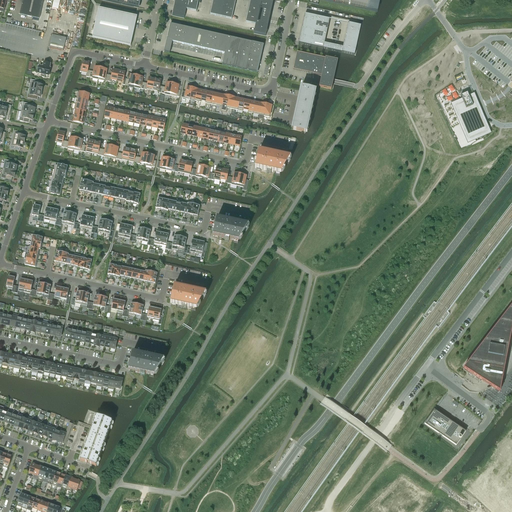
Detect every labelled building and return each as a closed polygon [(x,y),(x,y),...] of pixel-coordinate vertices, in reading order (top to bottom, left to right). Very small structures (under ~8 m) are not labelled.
[(38,19),(42,0),(22,0),(19,14),(38,19)] [(133,7),(139,8),(140,0),(101,0),(133,7)] [(175,0),(174,7),(196,11),(198,0),(175,0)] [(213,0),(210,14),(231,19),(235,0),(213,0)] [(267,27),(272,2),(265,0),(250,0),(245,22),(267,27)] [(137,17),(98,8),(92,38),(130,46),(137,17)] [(298,42),(298,43),(301,44),(350,55),(355,56),(355,55),(356,47),(359,36),(361,27),(361,26),(348,23),(342,47),(324,43),(329,19),(304,14),(304,15),(305,15),(299,43),(298,42)] [(263,45),(259,44),(170,24),(166,40),(224,53),(222,65),(252,72),(257,73),(263,45)] [(48,48),(63,51),(66,38),(51,35),(48,48)] [(293,70),(334,78),(337,61),(297,52),(297,53),(294,69),(293,69),(293,70)] [(86,77),(89,77),(90,71),(87,70),(89,62),(83,61),(81,67),(80,66),(79,72),(80,72),(80,73),(81,73),(81,72),(86,73),(86,77)] [(49,68),(50,64),(43,63),(42,67),(39,66),(37,73),(41,74),(41,76),(44,77),(44,75),(48,76),(50,69),(49,68)] [(90,71),(89,77),(92,78),(98,80),(100,68),(98,68),(98,67),(95,66),(94,66),(93,72),(90,71)] [(100,68),(98,80),(104,81),(107,81),(108,75),(105,74),(107,68),(106,68),(103,68),(103,69),(100,68)] [(116,81),(119,70),(118,70),(115,69),(115,70),(112,70),(111,76),(108,75),(107,81),(110,82),(110,80),(116,81)] [(125,85),(126,79),(123,78),(125,72),(122,72),(122,71),(120,70),(119,70),(116,81),(122,82),(122,85),(125,85)] [(134,86),(136,76),(134,75),(134,74),(131,74),(130,73),(129,79),(126,79),(125,85),(128,86),(128,85),(134,86)] [(143,89),(144,83),(141,82),(143,76),(142,76),(139,75),(139,76),(136,76),(134,86),(134,87),(140,89),(143,89)] [(144,83),(143,89),(146,90),(146,89),(152,90),(155,78),(154,77),(151,77),(151,78),(148,77),(147,83),(144,83)] [(155,78),(152,90),(158,92),(161,93),(162,87),(159,86),(161,80),(158,79),(158,78),(156,78),(155,78)] [(30,81),(28,89),(41,92),(42,86),(40,85),(41,83),(30,81)] [(162,87),(161,93),(164,94),(170,95),(172,84),(170,83),(170,82),(167,82),(167,81),(166,81),(165,87),(162,87)] [(172,84),(170,95),(176,97),(176,96),(179,97),(180,90),(177,90),(179,84),(177,84),(175,83),(175,84),(172,84)] [(183,91),(181,97),(184,98),(184,99),(189,100),(190,98),(192,88),(187,87),(185,92),(183,91)] [(300,88),(291,129),(306,132),(309,116),(315,91),(300,88)] [(28,89),(27,98),(37,100),(38,97),(40,97),(41,92),(28,89)] [(76,98),(88,100),(89,94),(77,92),(76,98)] [(463,103),(455,107),(468,139),(486,131),(477,108),(478,108),(477,105),(476,106),(473,99),(470,100),(468,96),(467,93),(461,96),(462,99),(463,103)] [(221,107),(220,111),(226,113),(227,108),(227,106),(229,96),(224,95),(222,104),(221,107)] [(75,104),(86,106),(88,100),(76,98),(75,104)] [(23,103),(21,112),(33,114),(34,109),(32,108),(33,105),(23,103)] [(2,104),(0,112),(0,118),(2,119),(3,118),(5,118),(5,116),(9,116),(11,106),(2,104)] [(75,110),(85,112),(86,106),(75,104),(73,110),(75,110)] [(110,118),(113,107),(106,105),(104,117),(110,118)] [(266,105),(264,116),(269,117),(270,113),(271,113),(272,109),(271,109),(271,106),(266,105)] [(116,120),(116,119),(118,109),(118,108),(113,107),(110,118),(116,120)] [(74,116),(84,118),(85,112),(75,110),(74,116)] [(128,122),(133,123),(136,112),(130,111),(130,112),(128,122)] [(21,112),(19,121),(29,123),(30,120),(32,120),(33,114),(21,112)] [(136,112),(133,123),(139,124),(142,113),(136,112)] [(145,126),(148,114),(142,113),(139,124),(145,126)] [(151,127),(154,116),(148,114),(145,126),(151,127)] [(84,118),(74,116),(73,122),(82,124),(84,118)] [(154,116),(151,127),(157,128),(160,117),(154,116)] [(157,128),(163,130),(164,127),(165,127),(166,123),(165,122),(166,118),(160,117),(157,128)] [(327,121),(322,130),(327,133),(332,124),(327,121)] [(181,127),(180,131),(181,131),(181,134),(186,135),(187,129),(188,126),(189,124),(183,123),(183,125),(182,127),(181,127)] [(13,131),(11,140),(24,143),(25,137),(19,135),(19,132),(13,131)] [(64,148),(66,142),(63,141),(65,133),(58,131),(57,137),(56,137),(55,142),(56,142),(56,143),(56,142),(62,144),(61,147),(64,148)] [(73,150),(76,139),(73,138),(73,137),(71,136),(70,136),(69,142),(66,142),(64,148),(67,148),(67,149),(73,150)] [(82,152),(84,145),(81,145),(82,139),(81,139),(79,138),(78,139),(76,139),(73,150),(79,151),(80,151),(82,152)] [(11,140),(9,149),(20,151),(20,148),(22,148),(23,146),(25,146),(25,143),(24,143),(11,140)] [(92,153),(94,140),(93,140),(91,140),(91,141),(88,140),(87,146),(84,145),(82,152),(86,152),(92,153)] [(99,149),(100,143),(97,142),(98,141),(95,141),(95,140),(94,140),(92,153),(97,154),(97,155),(100,156),(102,149),(99,149)] [(112,146),(109,146),(109,145),(107,144),(106,144),(105,150),(102,149),(100,156),(103,156),(103,157),(109,158),(112,146)] [(117,146),(115,146),(114,147),(112,146),(109,158),(115,159),(118,160),(120,153),(117,153),(118,147),(117,146)] [(127,161),(130,148),(129,148),(127,148),(127,149),(124,148),(123,154),(120,153),(118,160),(121,160),(122,160),(127,161)] [(136,163),(138,157),(135,157),(136,151),(133,150),(133,149),(131,148),(130,148),(127,161),(133,162),(133,163),(136,163)] [(257,159),(255,168),(280,174),(289,158),(273,154),(258,151),(257,159)] [(146,164),(148,154),(145,154),(145,153),(143,152),(142,152),(141,158),(138,157),(136,163),(140,164),(140,163),(145,164),(146,164)] [(146,164),(145,164),(145,166),(151,167),(154,167),(156,161),(153,160),(154,154),(153,154),(151,154),(150,155),(148,154),(146,164)] [(158,162),(156,168),(159,169),(165,171),(168,159),(165,158),(166,157),(162,157),(161,163),(158,162)] [(168,159),(165,171),(172,172),(175,172),(176,166),(173,165),(174,159),(171,158),(171,160),(168,159)] [(5,160),(3,169),(15,172),(16,166),(14,165),(15,162),(5,160)] [(176,166),(175,172),(178,173),(178,172),(184,174),(186,161),(183,160),(183,161),(180,160),(179,166),(176,166)] [(186,161),(184,174),(190,175),(189,176),(192,176),(194,170),(191,169),(192,163),(190,163),(190,161),(186,161)] [(55,165),(54,170),(66,172),(68,166),(58,164),(57,166),(55,165)] [(194,170),(192,176),(195,177),(202,179),(202,177),(204,167),(201,166),(202,165),(198,164),(197,170),(194,170)] [(204,167),(202,177),(208,178),(207,179),(211,180),(212,174),(209,173),(210,167),(207,166),(207,167),(204,167)] [(212,174),(211,180),(214,181),(214,180),(220,181),(220,180),(222,169),(219,168),(219,169),(216,168),(215,174),(212,174)] [(3,169),(1,175),(6,176),(5,179),(8,180),(11,180),(12,177),(14,178),(15,172),(3,169)] [(222,169),(220,180),(226,181),(225,183),(228,184),(230,178),(227,177),(228,171),(225,170),(226,169),(222,169)] [(54,170),(53,176),(64,178),(65,179),(66,172),(54,170)] [(230,178),(228,184),(231,185),(237,186),(240,175),(237,174),(238,173),(234,172),(233,178),(230,178)] [(240,175),(237,186),(243,187),(242,190),(246,191),(248,181),(245,180),(246,175),(243,174),(242,175),(240,175)] [(51,181),(51,182),(63,184),(64,181),(63,181),(64,178),(53,176),(51,181)] [(85,192),(87,181),(81,180),(79,190),(82,191),(82,192),(85,192)] [(87,181),(85,192),(87,193),(88,192),(91,193),(93,182),(92,182),(92,181),(87,180),(87,181)] [(50,181),(49,187),(50,188),(50,187),(61,190),(62,187),(63,187),(63,184),(51,182),(51,181),(50,181)] [(93,182),(91,193),(94,193),(94,194),(96,195),(99,183),(93,182)] [(103,195),(105,184),(99,183),(96,195),(99,195),(103,195)] [(108,197),(110,187),(111,188),(111,186),(105,184),(103,195),(106,196),(106,197),(108,197)] [(0,194),(7,196),(8,190),(6,189),(7,186),(1,185),(0,187),(0,194)] [(50,188),(49,192),(50,192),(50,194),(60,196),(61,196),(61,193),(60,193),(61,190),(50,187),(50,188)] [(110,187),(108,197),(111,198),(111,197),(114,198),(116,189),(111,188),(110,187)] [(116,189),(114,198),(118,199),(117,199),(120,200),(123,188),(117,187),(116,189)] [(126,200),(129,189),(123,188),(120,200),(123,201),(123,200),(126,200)] [(132,203),(134,191),(129,189),(126,200),(126,202),(132,203)] [(139,192),(134,191),(132,203),(138,204),(140,194),(139,194),(139,192)] [(158,198),(156,208),(157,208),(162,209),(164,199),(164,197),(158,196),(158,198)] [(164,199),(162,209),(168,211),(168,210),(168,209),(170,200),(164,199)] [(170,200),(168,209),(168,210),(169,210),(171,210),(171,211),(173,212),(176,202),(176,200),(170,199),(170,200)] [(181,203),(179,212),(181,212),(183,213),(182,214),(185,214),(188,203),(182,201),(181,203)] [(176,202),(173,212),(176,212),(176,211),(178,212),(179,212),(181,203),(176,202)] [(188,203),(185,214),(188,215),(188,214),(190,214),(191,215),(194,203),(189,202),(189,204),(188,203)] [(194,203),(191,215),(193,215),(194,215),(194,216),(197,217),(197,216),(199,206),(198,206),(198,205),(194,203)] [(37,221),(40,222),(41,215),(39,215),(40,206),(37,206),(37,205),(34,204),(34,205),(32,215),(33,216),(33,218),(38,219),(37,221)] [(44,216),(41,215),(40,222),(43,222),(44,220),(50,221),(52,208),(50,208),(49,208),(46,208),(44,216)] [(55,209),(52,208),(50,221),(56,223),(55,225),(58,226),(59,219),(57,219),(58,210),(55,210),(55,209)] [(62,224),(68,225),(70,212),(68,212),(67,212),(64,212),(62,220),(59,219),(58,226),(61,226),(62,224)] [(73,213),(70,212),(68,225),(73,226),(73,229),(76,230),(77,223),(75,223),(76,214),(73,214),(73,213)] [(80,224),(77,223),(76,230),(79,230),(80,228),(86,229),(88,216),(86,215),(85,216),(82,216),(80,224)] [(93,234),(94,234),(95,227),(92,227),(94,218),(91,218),(91,217),(88,216),(86,229),(91,230),(91,233),(92,233),(93,233),(93,234)] [(97,232),(103,233),(106,220),(104,219),(103,220),(100,220),(98,228),(95,227),(94,234),(95,234),(97,234),(97,232)] [(239,242),(249,226),(217,219),(213,236),(239,242)] [(109,221),(106,220),(103,233),(109,234),(109,237),(112,238),(113,231),(110,231),(112,222),(109,222),(109,221)] [(115,232),(114,238),(117,239),(118,236),(124,237),(126,224),(124,224),(124,225),(120,224),(118,232),(115,232)] [(126,224),(124,237),(130,239),(129,241),(132,242),(133,236),(131,235),(132,227),(129,226),(129,225),(126,224)] [(133,236),(132,242),(135,243),(136,240),(142,241),(144,228),(142,228),(141,229),(138,228),(136,236),(133,236)] [(144,228),(142,241),(148,243),(147,245),(150,246),(151,239),(149,239),(150,231),(147,230),(147,229),(144,228)] [(151,239),(150,246),(153,247),(154,244),(160,245),(162,232),(160,232),(159,233),(156,232),(154,240),(151,239)] [(162,232),(160,245),(160,246),(165,247),(165,249),(168,250),(169,243),(166,243),(168,235),(165,234),(165,233),(162,232)] [(32,236),(31,242),(41,244),(43,238),(32,236)] [(169,243),(168,250),(171,251),(172,246),(178,247),(180,236),(178,236),(177,237),(174,236),(172,244),(169,243)] [(178,247),(177,250),(183,251),(183,253),(186,254),(187,247),(184,247),(186,238),(183,238),(183,237),(180,236),(178,247)] [(187,247),(186,254),(189,254),(190,252),(195,253),(196,251),(198,240),(196,240),(195,240),(192,240),(190,248),(187,247)] [(196,251),(195,253),(201,255),(201,257),(204,258),(205,251),(202,251),(204,242),(201,242),(201,241),(198,240),(196,251)] [(28,247),(40,250),(41,244),(31,242),(30,247),(28,247)] [(40,250),(28,247),(27,253),(25,252),(25,253),(38,256),(39,253),(38,253),(39,250),(40,250)] [(56,251),(54,262),(57,262),(57,263),(60,264),(62,253),(56,251)] [(62,253),(60,264),(63,264),(66,264),(68,253),(67,253),(67,252),(62,251),(62,253)] [(38,258),(38,256),(25,253),(24,259),(36,261),(37,258),(38,258)] [(68,253),(66,264),(69,265),(69,266),(72,266),(74,256),(74,254),(68,253)] [(74,256),(72,266),(74,267),(75,266),(77,267),(78,267),(80,258),(80,256),(74,254),(74,256)] [(77,267),(77,268),(83,269),(86,259),(80,258),(78,267),(77,267)] [(36,264),(36,261),(24,259),(25,259),(24,263),(25,264),(25,265),(35,267),(36,267),(36,265),(36,264)] [(86,259),(83,269),(89,271),(92,260),(86,259)] [(109,264),(107,274),(113,276),(116,266),(116,264),(111,263),(111,265),(109,264)] [(116,266),(113,276),(119,277),(120,276),(119,276),(121,267),(116,266)] [(127,268),(125,278),(128,279),(128,278),(131,278),(133,269),(134,267),(128,266),(127,268)] [(145,272),(143,281),(146,282),(146,283),(149,283),(151,272),(151,271),(147,270),(146,271),(145,271),(145,272)] [(139,271),(137,281),(140,281),(140,280),(143,281),(145,272),(139,271)] [(151,272),(149,283),(151,284),(152,283),(155,284),(157,273),(151,272)] [(11,292),(14,293),(16,286),(13,286),(15,278),(11,277),(12,276),(9,275),(9,276),(8,276),(6,286),(8,287),(7,289),(12,290),(11,292)] [(18,291),(24,292),(27,279),(24,279),(24,280),(20,279),(19,287),(16,286),(14,293),(17,294),(18,291)] [(32,297),(34,290),(31,290),(33,282),(29,281),(30,280),(27,279),(24,292),(30,294),(29,296),(32,297)] [(36,295),(42,297),(45,283),(42,283),(42,284),(38,283),(37,291),(34,290),(32,297),(35,298),(36,295)] [(47,300),(50,301),(52,294),(49,294),(51,286),(47,285),(48,284),(45,283),(42,297),(42,294),(48,296),(47,300)] [(197,309),(206,293),(174,286),(170,303),(197,309)] [(54,299),(60,300),(63,287),(60,287),(56,287),(55,295),(52,294),(50,301),(53,302),(54,299)] [(63,287),(60,300),(61,298),(66,300),(65,304),(68,305),(70,298),(67,298),(69,289),(65,289),(65,288),(63,287)] [(74,303),(80,305),(83,292),(81,291),(80,292),(77,291),(75,299),(72,299),(71,305),(74,306),(74,303)] [(86,309),(89,309),(90,303),(87,302),(89,294),(86,293),(86,292),(83,292),(80,305),(86,306),(86,309)] [(90,303),(89,309),(92,310),(93,305),(99,307),(101,296),(99,295),(98,296),(95,295),(93,303),(90,303)] [(101,296),(99,307),(105,308),(104,313),(107,313),(108,307),(105,306),(107,298),(104,297),(104,296),(101,296)] [(108,307),(107,313),(110,314),(111,309),(117,311),(119,300),(117,299),(116,300),(113,299),(111,307),(108,307)] [(117,311),(116,313),(122,314),(122,317),(125,317),(126,311),(123,310),(125,302),(122,301),(122,300),(119,300),(117,311)] [(126,311),(125,317),(128,318),(128,315),(135,317),(135,315),(137,304),(134,303),(134,304),(131,303),(129,311),(126,311)] [(137,304),(135,315),(141,316),(140,320),(143,321),(144,315),(141,314),(143,306),(140,305),(140,304),(137,304)] [(511,304),(466,365),(462,370),(499,394),(503,372),(511,324),(511,304)] [(144,315),(143,321),(146,322),(147,317),(153,319),(155,307),(152,307),(152,308),(149,307),(147,315),(144,315)] [(153,319),(152,321),(158,322),(158,324),(161,325),(162,319),(159,318),(160,316),(161,310),(158,309),(158,308),(155,307),(153,319)] [(30,331),(29,333),(35,334),(35,332),(37,322),(38,316),(34,315),(33,319),(30,331)] [(94,345),(94,347),(99,348),(100,346),(99,346),(102,334),(100,333),(97,333),(97,335),(95,341),(94,345)] [(2,363),(1,366),(8,367),(8,366),(10,355),(6,354),(7,352),(5,352),(2,363)] [(132,353),(128,370),(153,375),(163,359),(132,353)] [(8,366),(8,367),(13,368),(16,354),(15,354),(14,356),(10,355),(8,366)] [(16,354),(13,368),(19,370),(20,367),(22,357),(18,357),(18,355),(16,354)] [(22,357),(20,367),(26,368),(28,357),(26,356),(26,358),(22,357)] [(28,357),(26,368),(31,370),(32,370),(34,360),(30,359),(30,357),(28,357)] [(31,370),(31,372),(37,374),(38,371),(40,359),(38,359),(38,361),(34,360),(32,370),(31,370)] [(46,363),(43,372),(49,374),(52,362),(50,361),(49,363),(46,363)] [(52,362),(49,374),(55,375),(57,365),(53,364),(54,362),(52,362)] [(57,365),(55,375),(61,376),(64,364),(62,364),(61,366),(57,365)] [(67,377),(66,380),(72,381),(73,379),(75,367),(73,367),(73,369),(69,368),(67,378),(67,377)] [(75,367),(73,379),(79,380),(81,370),(77,369),(77,367),(75,367)] [(79,380),(78,383),(84,384),(87,370),(85,369),(85,371),(81,370),(79,380)] [(87,370),(84,384),(90,385),(91,383),(93,373),(89,372),(89,370),(87,370)] [(93,373),(91,383),(96,384),(99,372),(97,372),(97,374),(93,373)] [(96,384),(96,386),(102,388),(102,385),(104,375),(100,375),(101,373),(99,372),(96,384)] [(104,375),(102,385),(108,387),(111,375),(109,374),(108,376),(104,375)] [(108,387),(107,389),(113,390),(114,388),(116,378),(112,377),(113,375),(111,375),(108,387)] [(116,378),(114,388),(120,389),(122,379),(123,377),(120,377),(120,379),(116,378)] [(7,413),(4,422),(5,422),(9,424),(13,412),(9,411),(8,410),(7,413)] [(434,410),(424,424),(428,426),(438,433),(439,432),(442,435),(442,436),(456,445),(465,432),(451,422),(451,423),(447,421),(447,420),(438,413),(434,410)] [(13,412),(9,424),(10,424),(13,426),(17,416),(18,414),(14,412),(13,412)] [(17,416),(13,426),(15,426),(18,427),(22,418),(18,417),(17,416)] [(112,422),(96,416),(80,461),(96,467),(112,422)] [(26,420),(23,429),(25,430),(28,431),(31,421),(32,421),(32,419),(29,418),(27,417),(26,420)] [(22,418),(18,427),(20,428),(23,429),(26,420),(23,418),(22,418)] [(31,421),(28,431),(30,432),(33,433),(36,423),(33,422),(32,421),(31,421)] [(36,423),(33,433),(35,433),(37,434),(42,422),(39,422),(37,421),(36,423)] [(42,422),(37,434),(40,435),(42,436),(46,424),(44,423),(42,422)] [(62,441),(62,443),(65,444),(72,425),(72,424),(69,423),(65,434),(64,436),(64,437),(63,439),(62,441)] [(46,424),(42,436),(45,437),(47,438),(50,428),(51,428),(52,426),(49,425),(46,424)] [(50,428),(47,438),(50,439),(52,440),(55,430),(53,429),(51,428),(50,428)] [(55,430),(52,440),(55,441),(57,441),(60,432),(61,430),(59,429),(56,428),(55,430)] [(60,432),(57,441),(60,442),(62,443),(62,441),(63,439),(64,437),(64,436),(65,434),(63,433),(60,432)] [(7,454),(2,467),(3,467),(4,464),(9,466),(12,456),(7,454)] [(33,475),(37,465),(32,464),(28,473),(33,475)] [(37,479),(42,467),(37,465),(33,475),(38,476),(37,479)] [(42,481),(46,469),(42,467),(37,479),(42,481)] [(47,483),(51,471),(46,469),(42,481),(43,478),(48,480),(47,483)] [(51,471),(47,483),(52,485),(56,472),(51,471)] [(56,486),(61,474),(56,472),(52,485),(56,486)] [(56,486),(61,488),(66,476),(61,474),(56,486)] [(66,490),(70,478),(66,476),(61,488),(66,490)] [(71,492),(75,479),(70,478),(66,490),(71,492)] [(75,479),(71,492),(72,489),(77,491),(77,489),(80,490),(82,483),(80,482),(80,481),(75,479)] [(17,505),(16,506),(21,508),(26,496),(21,494),(18,503),(17,503),(17,505)] [(26,496),(21,508),(26,509),(31,497),(26,496)] [(31,497),(26,509),(26,510),(31,511),(32,508),(35,499),(31,497)] [(35,499),(32,508),(37,510),(40,501),(35,499)] [(40,501),(37,510),(42,511),(45,502),(40,501)] [(45,502),(42,511),(41,511),(46,511),(50,504),(45,502)]
